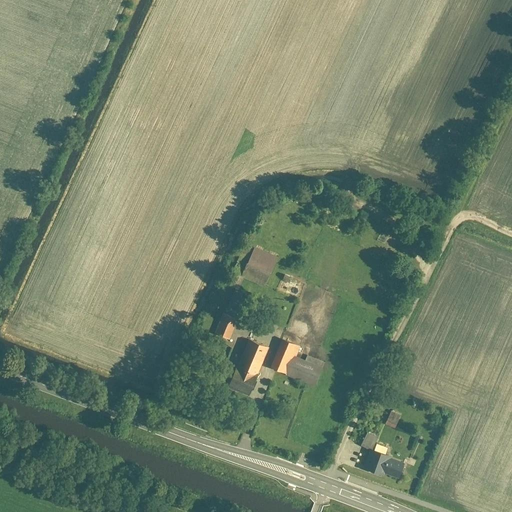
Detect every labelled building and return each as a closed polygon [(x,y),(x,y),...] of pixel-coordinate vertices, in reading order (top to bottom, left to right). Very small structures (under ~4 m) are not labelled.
[(280,257),(258,247),(247,274),(268,283),(280,257)] [(239,318),(225,313),(217,335),(231,340),(239,318)] [(301,345),(285,338),(273,368),(288,374),(296,355),(301,345)] [(271,347),(251,339),(233,383),(253,391),(271,347)] [(310,354),(308,360),(324,366),(326,361),(310,354)] [(308,360),(296,355),(288,374),(316,386),(324,366),(308,360)] [(402,414),(393,411),(388,424),(396,428),(402,414)] [(380,436),(369,431),(364,442),(375,447),(380,436)] [(373,447),(366,468),(384,475),(385,471),(391,457),(392,454),(373,447)] [(408,463),(391,457),(385,471),(402,478),(408,463)]
